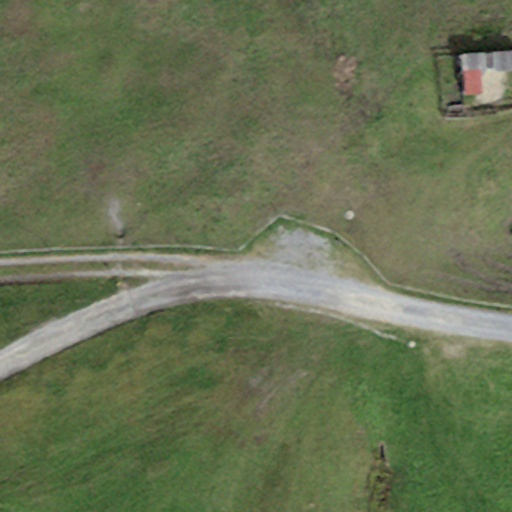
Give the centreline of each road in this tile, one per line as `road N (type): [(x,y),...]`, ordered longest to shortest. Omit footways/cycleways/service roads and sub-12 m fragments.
road 1 (track): [(511,331),(214,282),(0,385)]
road 2 (track): [(214,282),(106,269),(0,277)]
